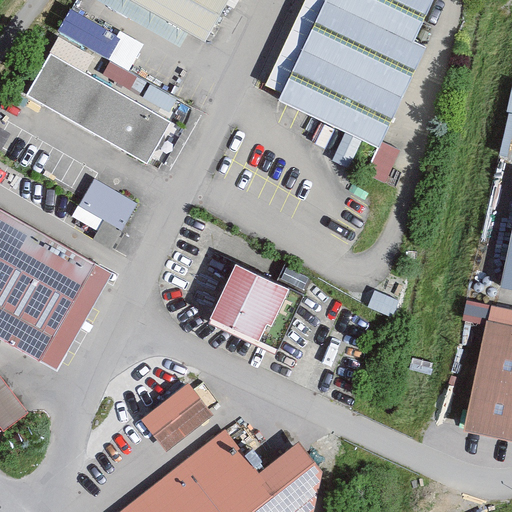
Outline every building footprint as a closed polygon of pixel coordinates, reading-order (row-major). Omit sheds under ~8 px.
[(235,0),(102,0),(101,3),(186,51),(195,35),(211,44),(235,0)] [(311,0),(269,91),(285,99),(283,105),(385,153),(434,48),(422,43),(442,0),(311,0)] [(174,123),(55,57),(32,99),(150,165),(174,123)] [(138,204),(95,180),(80,208),(107,223),(96,243),(112,251),(138,204)] [(114,277),(0,211),(0,338),(44,364),(47,360),(61,368),(114,277)] [(295,291),(243,267),(219,319),(266,341),(275,322),(280,324),(295,291)] [(465,312),(487,318),(492,298),(470,293),(465,312)] [(511,440),(511,329),(487,325),(467,432),(511,440)] [(0,373),(0,424),(5,432),(30,413),(0,373)] [(146,424),(172,454),(215,417),(190,387),(146,424)] [(159,486),(179,511),(286,511),(225,434),(159,486)]
